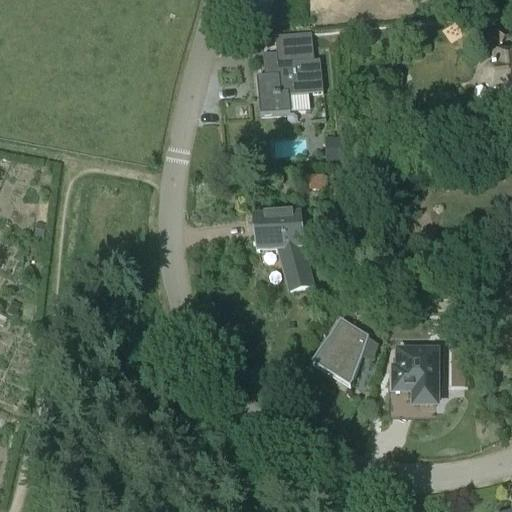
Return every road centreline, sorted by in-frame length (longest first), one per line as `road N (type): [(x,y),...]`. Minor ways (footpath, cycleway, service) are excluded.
road 1 (residential): [(511,463),(435,478),(340,465),(253,422),(205,370),(178,306),(171,234),(184,122),(215,0)]
road 2 (track): [(9,511),(44,373),(71,159)]
